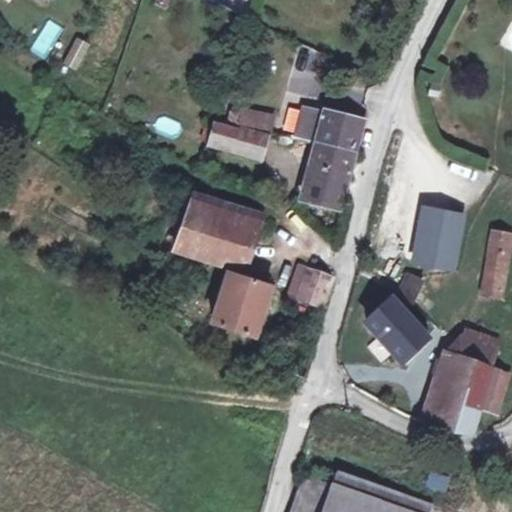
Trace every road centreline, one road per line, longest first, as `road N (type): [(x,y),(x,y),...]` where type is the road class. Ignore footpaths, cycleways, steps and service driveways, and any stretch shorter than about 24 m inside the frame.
road 1 (unclassified): [(311,383),(403,83),(440,0)]
road 2 (unclassified): [(311,383),(434,438),(467,443),(511,432)]
road 3 (unclassified): [(273,511),(311,383)]
